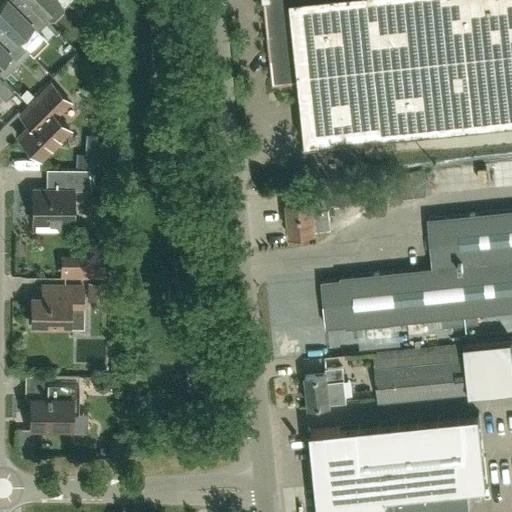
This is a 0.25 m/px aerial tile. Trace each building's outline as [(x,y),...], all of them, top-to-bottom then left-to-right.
[(47,20),(28,1),(22,6),(18,2),(13,6),(7,0),(2,0),(0,2),(0,23),(5,29),(28,52),(31,55),(46,40),(36,30),(47,20)] [(27,0),(28,1),(47,20),(49,18),(54,17),(62,9),(63,4),(65,2),(66,0),(27,0)] [(79,0),(66,0),(65,2),(78,14),(86,6),(79,0)] [(511,0),(268,0),(268,2),(265,2),(274,83),(300,80),(306,143),(306,144),(511,121),(511,0)] [(0,74),(2,77),(28,52),(5,29),(0,34),(0,33),(0,74)] [(0,74),(0,95),(4,100),(15,90),(2,77),(0,74)] [(18,115),(29,125),(18,136),(39,157),(69,128),(56,115),(69,102),(51,83),(29,104),(18,115)] [(88,167),(95,167),(97,131),(86,131),(85,151),(76,151),(75,167),(88,167)] [(90,185),(88,167),(75,167),(62,167),(62,190),(46,190),(31,189),(31,221),(72,221),(72,189),(90,189),(90,185)] [(62,190),(62,167),(48,167),(46,167),(46,190),(62,190)] [(95,167),(88,167),(90,185),(97,185),(95,167)] [(315,232),(315,231),(330,229),(328,214),(334,214),(333,207),(343,206),(342,191),(336,192),(335,191),(326,192),(326,199),(286,203),(289,235),(315,232)] [(95,203),(86,203),(86,218),(95,218),(95,203)] [(341,279),(321,281),(326,327),(345,325),(346,327),(441,317),(442,326),(477,323),(476,313),(511,309),(511,209),(428,218),(433,267),(340,277),(341,279)] [(104,278),(105,258),(105,256),(59,256),(59,277),(64,277),(103,278),(104,278)] [(103,283),(87,283),(86,301),(103,301),(103,283)] [(64,285),(57,285),(57,297),(40,297),(30,297),(30,325),(68,326),(68,307),(81,307),(81,285),(64,285)] [(57,297),(57,285),(40,285),(40,297),(57,297)] [(81,326),(81,307),(68,307),(68,326),(81,326)] [(511,342),(511,339),(374,354),(379,402),(470,393),(470,394),(511,389),(511,342)] [(309,406),(330,404),(346,403),(343,368),(326,370),(326,374),(306,376),(309,406)] [(24,399),(28,399),(45,399),(45,383),(76,383),(76,376),(24,375),(24,399)] [(107,379),(105,378),(103,377),(100,377),(97,378),(95,379),(94,382),(93,384),(93,387),(94,389),(96,391),(99,393),(101,393),(104,393),(106,391),(108,389),(109,387),(109,384),(109,382),(107,379)] [(45,399),(28,399),(28,430),(34,430),(69,430),(69,413),(76,413),(76,411),(76,383),(45,383),(45,399)] [(69,413),(69,430),(87,430),(87,411),(76,411),(76,413),(69,413)] [(469,511),(467,488),(486,486),(478,414),(310,432),(310,435),(313,434),(320,494),(321,511),(469,511)] [(28,430),(13,430),(14,450),(21,457),(35,457),(34,430),(28,430)] [(109,456),(123,456),(120,437),(109,437),(109,456)]
